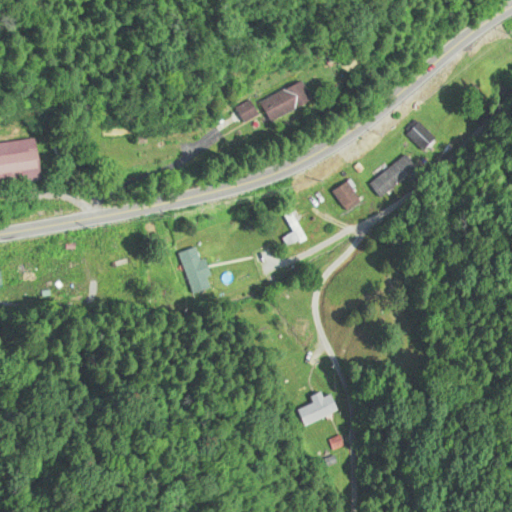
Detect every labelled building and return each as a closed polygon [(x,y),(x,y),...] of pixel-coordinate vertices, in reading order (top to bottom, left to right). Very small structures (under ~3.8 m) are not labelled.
[(282,129),(321,105),(305,80),(267,104),(282,129)] [(407,136),(423,151),(435,139),(420,124),(407,136)] [(45,139),(0,144),(0,182),(1,188),(51,182),(45,139)] [(367,186),(381,199),(412,168),(399,155),(367,186)] [(347,212),(365,201),(353,182),(336,192),(347,212)] [(288,248),(308,240),(295,211),(286,214),(295,234),(284,239),(288,248)] [(204,247),(179,253),(188,295),(213,289),(204,247)] [(124,253),(124,277),(134,277),(134,253),(124,253)] [(67,277),(67,257),(42,257),(42,287),(60,287),(60,277),(67,277)] [(33,264),(9,264),(9,281),(33,281),(33,264)] [(306,426),(338,411),(328,391),(297,405),(306,426)]
